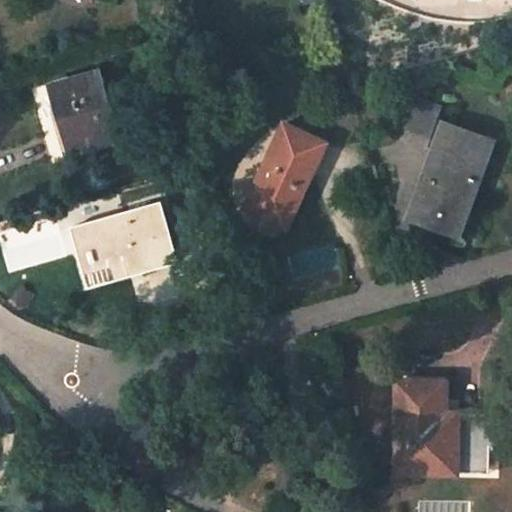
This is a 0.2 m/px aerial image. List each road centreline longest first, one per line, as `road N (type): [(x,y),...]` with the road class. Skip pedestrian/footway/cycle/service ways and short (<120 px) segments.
road 1 (residential): [(511,262),(141,366),(69,396)]
road 2 (residential): [(69,396),(152,475),(224,511)]
